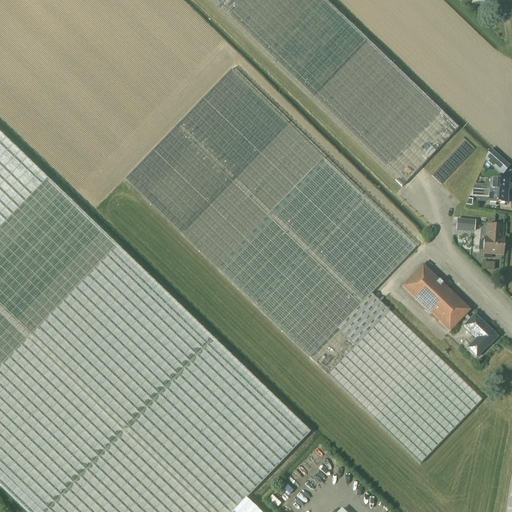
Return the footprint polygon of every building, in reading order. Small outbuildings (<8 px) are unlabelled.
[(458,129),(323,0),(206,0),(402,188),(458,129)] [(416,248),(232,69),(125,179),(309,357),(419,465),(480,400),(390,311),(371,294),(416,248)] [(0,134),(0,485),(27,511),(259,511),(246,499),(309,433),(0,134)] [(502,182),(490,181),(485,181),(484,185),(475,185),(473,191),(489,192),(489,193),(496,193),(496,191),(507,192),(508,190),(509,190),(509,185),(508,185),(508,182),(506,182),(506,181),(502,180),(502,182)] [(507,198),(507,192),(496,191),(496,193),(489,193),(489,192),(473,191),(470,198),(489,199),(488,204),(490,204),(490,205),(495,205),(495,204),(507,205),(507,203),(508,203),(508,198),(507,198)] [(456,220),(456,230),(474,232),(475,221),(456,220)] [(503,256),(504,239),(502,239),(503,227),(488,226),(487,238),(484,238),(483,254),(503,256)] [(466,316),(470,311),(422,266),(402,287),(449,333),(464,318),(468,322),(463,327),(476,339),(467,349),(475,357),(491,341),(493,342),(498,337),(474,315),(470,320),(466,316)]
